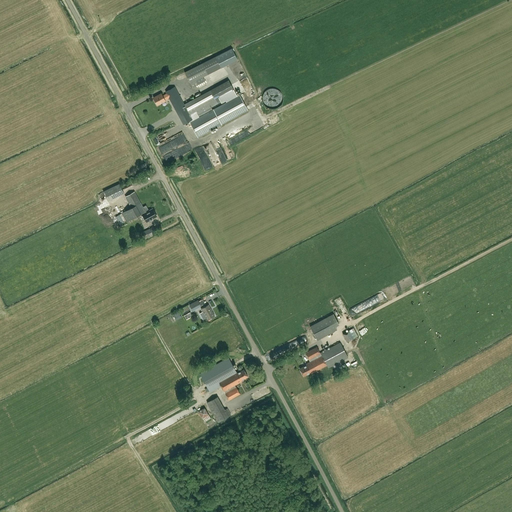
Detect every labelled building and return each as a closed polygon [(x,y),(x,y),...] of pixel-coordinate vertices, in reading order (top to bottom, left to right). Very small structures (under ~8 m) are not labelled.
[(185,72),(192,87),(199,84),(197,80),(222,67),(217,57),(185,72)] [(161,93),(153,97),(157,105),(165,101),(165,100),(169,98),(183,124),(190,121),(191,122),(190,122),(198,137),(222,124),(248,110),(241,95),(237,96),(236,94),(229,80),(211,90),(184,104),(179,94),(175,87),(166,92),(167,93),(163,95),(161,93)] [(246,130),(247,133),(230,139),(230,140),(226,141),(228,145),(255,135),(253,128),(246,130)] [(154,139),(157,145),(166,142),(163,135),(154,139)] [(216,140),(221,150),(227,147),(222,137),(216,140)] [(166,162),(177,157),(175,151),(163,156),(166,162)] [(119,184),(100,192),(103,198),(105,197),(108,202),(118,198),(117,194),(122,192),(119,184)] [(131,208),(122,213),(126,222),(140,214),(141,216),(143,215),(147,221),(148,221),(149,222),(152,220),(152,219),(157,216),(153,209),(149,211),(148,210),(146,205),(143,207),(142,205),(134,192),(125,197),(131,208)] [(116,216),(120,224),(124,222),(120,214),(116,216)] [(154,227),(142,232),(145,238),(156,233),(154,227)] [(189,305),(192,310),(201,306),(198,300),(189,305)] [(352,314),(369,308),(367,302),(349,309),(352,314)] [(215,316),(209,304),(201,309),(207,320),(215,316)] [(310,327),(317,340),(337,329),(335,326),(339,323),(333,314),(310,327)] [(342,333),(347,343),(357,338),(352,328),(342,333)] [(300,368),(303,376),(310,372),(311,373),(327,365),(328,368),(348,357),(340,343),(321,353),(317,347),(305,353),(310,362),(306,364),(306,365),(300,368)] [(229,400),(240,394),(235,385),(245,379),(245,378),(248,377),(244,369),(237,373),(229,358),(200,374),(208,388),(205,389),(207,392),(209,391),(210,392),(221,386),(229,400)] [(263,394),(260,389),(250,396),(253,401),(263,394)] [(217,396),(207,402),(218,422),(231,415),(227,408),(225,409),(217,396)] [(211,418),(209,414),(205,407),(198,411),(202,418),(205,421),(208,425),(214,422),(211,419),(208,420),(211,418)] [(174,414),(176,419),(184,417),(182,411),(174,414)] [(191,415),(187,424),(197,428),(200,419),(191,415)]
